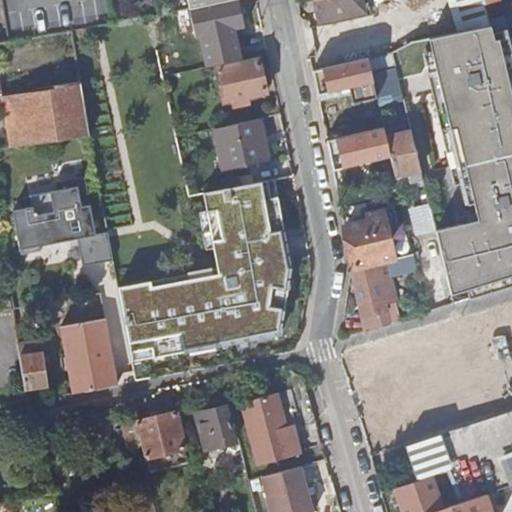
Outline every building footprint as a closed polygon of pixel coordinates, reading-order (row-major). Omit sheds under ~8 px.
[(186,0),(188,8),(189,11),(219,4),(217,0),(186,0)] [(358,0),(320,0),(315,1),(319,22),(361,13),(358,0)] [(482,296),(511,285),(511,58),(500,10),(486,13),(488,25),(429,39),(432,51),(422,54),(426,73),(435,71),(444,108),(435,110),(453,185),(462,183),(467,205),(473,203),(477,220),(436,230),(451,295),(477,288),(477,287),(479,287),(482,296)] [(392,65),(389,53),(366,59),(369,71),(392,65)] [(369,71),(366,59),(335,67),(341,97),(352,95),(362,134),(383,128),(369,71)] [(265,95),(258,61),(217,70),(224,103),(232,102),(233,108),(247,105),(245,99),(265,95)] [(435,71),(426,73),(435,110),(444,108),(435,71)] [(11,148),(88,137),(80,86),(2,97),(11,148)] [(258,121),(213,130),(223,172),(267,162),(258,121)] [(362,134),(357,135),(364,164),(390,158),(386,138),(383,128),(362,134)] [(390,158),(398,187),(422,181),(410,132),(386,138),(390,158)] [(94,235),(83,177),(55,183),(56,191),(29,197),(31,208),(12,212),(20,257),(21,256),(41,253),(40,247),(77,240),(82,268),(112,262),(107,233),(94,235)] [(291,200),(297,199),(294,178),(238,188),(239,193),(249,191),(254,211),(268,208),(280,258),(289,256),(288,250),(301,248),(291,200)] [(419,233),(434,230),(428,205),(413,209),(419,233)] [(365,332),(388,325),(383,304),(394,301),(385,262),(394,260),(382,212),(367,216),(369,222),(345,228),(354,269),(351,270),(365,332)] [(204,269),(212,307),(262,297),(253,258),(204,269)] [(11,310),(24,391),(47,387),(39,330),(29,332),(25,307),(11,310)] [(59,327),(72,395),(117,386),(104,320),(59,327)] [(286,427),(277,394),(241,404),(258,467),(302,455),(294,425),(286,427)] [(196,414),(204,450),(234,442),(225,407),(196,414)] [(414,462),(420,480),(442,472),(446,471),(511,448),(511,411),(408,446),(414,462)] [(176,413),(135,423),(143,459),(185,450),(176,413)] [(408,446),(371,458),(377,475),(414,462),(408,446)] [(511,448),(446,471),(457,504),(483,495),(511,485),(511,448)] [(185,450),(143,459),(146,471),(187,461),(185,450)] [(313,511),(301,466),(262,477),(270,511),(313,511)] [(420,480),(395,488),(403,511),(433,511),(443,509),(434,483),(444,480),(442,472),(420,480)] [(433,511),(488,511),(483,495),(457,504),(443,509),(433,511)]
